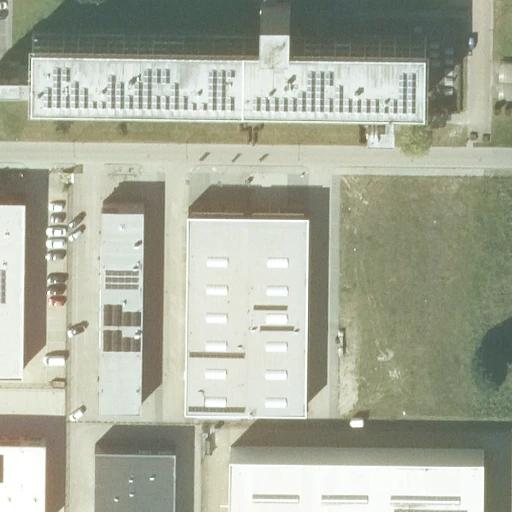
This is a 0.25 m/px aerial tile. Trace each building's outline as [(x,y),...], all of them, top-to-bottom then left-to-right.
[(0,62),(0,76),(33,77),(33,94),(241,97),(243,97),(259,97),(269,97),(319,98),(385,99),(385,111),(367,111),(367,126),(394,126),(394,113),(395,98),(397,98),(425,99),(425,85),(425,83),(426,39),(409,39),(406,39),(351,38),(337,38),(290,37),(291,3),(275,3),(265,3),(263,3),(261,3),(260,17),(260,36),(33,34),(33,51),(33,53),(33,62),(33,63),(0,62)] [(0,194),(0,370),(20,371),(22,195),(1,194),(0,194)] [(488,204),(372,203),(369,419),(485,420),(488,204)] [(102,204),(101,233),(143,233),(144,204),(102,204)] [(188,209),(185,406),(305,407),(308,210),(303,210),(279,210),(279,209),(269,209),(269,210),(253,210),(243,210),(227,210),(227,208),(216,208),(216,209),(192,209),(188,209)] [(101,233),(101,257),(143,257),(143,233),(101,233)] [(101,257),(101,281),(142,281),(143,257),(101,257)] [(101,281),(100,309),(142,309),(142,281),(101,281)] [(100,309),(100,324),(142,325),(142,309),(100,309)] [(100,324),(100,345),(142,345),(142,325),(100,324)] [(100,345),(99,365),(141,365),(142,345),(100,345)] [(99,365),(99,380),(141,381),(141,365),(99,365)] [(99,380),(99,405),(141,406),(141,381),(99,380)] [(0,436),(0,511),(43,511),(45,437),(0,436)] [(95,445),(93,511),(174,511),(175,446),(95,445)] [(482,511),(483,450),(230,449),(229,511),(482,511)]
